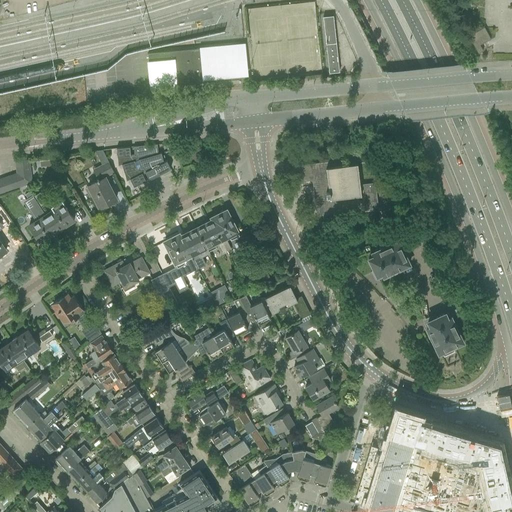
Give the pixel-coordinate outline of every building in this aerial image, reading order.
[(333,16),(323,17),(329,73),(339,72),(333,16)] [(478,30),(477,30),(484,43),(485,42),(490,39),(484,27),(478,30)] [(240,79),(239,75),(242,74),(239,44),(199,48),(199,49),(147,53),(151,88),(149,88),(177,86),(177,85),(240,79)] [(133,146),(118,148),(120,166),(123,165),(129,182),(132,180),(136,188),(147,181),(143,174),(146,173),(149,179),(171,169),(167,161),(164,162),(163,159),(165,158),(164,155),(162,155),(161,153),(158,153),(157,144),(133,146)] [(29,159),(15,160),(16,166),(17,173),(32,183),(30,164),(29,159)] [(335,160),(300,165),(302,181),(313,180),(314,193),(317,216),(379,208),(375,182),(360,184),(357,164),(336,166),(335,160)] [(108,161),(101,164),(101,165),(107,176),(114,172),(108,161)] [(98,181),(88,186),(99,208),(102,206),(102,208),(111,203),(110,202),(116,199),(105,177),(104,178),(100,168),(94,171),(98,179),(97,180),(98,181)] [(17,173),(11,175),(16,188),(32,183),(17,173)] [(11,175),(5,178),(10,191),(16,188),(11,175)] [(5,178),(0,179),(0,182),(4,193),(10,191),(5,178)] [(30,190),(24,193),(32,205),(27,209),(35,221),(29,225),(30,227),(29,229),(32,234),(34,234),(40,242),(57,231),(46,214),(30,190)] [(53,210),(46,214),(57,231),(58,230),(60,231),(63,229),(63,227),(74,220),(69,212),(63,203),(61,200),(51,207),(53,210)] [(397,200),(385,201),(388,221),(400,220),(397,200)] [(212,220),(209,221),(216,235),(219,234),(227,251),(231,249),(226,239),(229,238),(231,241),(239,236),(236,229),(236,227),(235,224),(233,224),(226,210),(225,211),(223,210),(220,212),(219,213),(211,217),(212,220)] [(209,221),(196,228),(209,252),(209,251),(216,247),(215,245),(218,243),(223,253),(227,251),(219,234),(216,235),(209,221)] [(196,228),(184,234),(191,248),(188,249),(198,268),(206,264),(201,256),(209,252),(196,228)] [(241,235),(247,247),(254,243),(248,231),(241,235)] [(406,236),(409,244),(418,240),(415,232),(406,236)] [(177,266),(162,274),(169,287),(175,284),(172,278),(180,274),(182,276),(198,268),(188,249),(191,248),(184,234),(180,236),(179,234),(164,241),(165,244),(165,246),(166,249),(168,249),(171,255),(170,257),(172,260),(174,260),(177,266)] [(398,240),(372,252),(374,256),(369,258),(377,276),(382,273),(384,277),(409,264),(398,240)] [(148,272),(145,266),(141,258),(129,264),(129,263),(124,266),(121,261),(104,270),(112,285),(119,281),(123,288),(138,279),(137,278),(148,272)] [(162,274),(152,279),(159,293),(160,293),(163,299),(172,294),(169,288),(169,287),(162,274)] [(261,300),(268,315),(278,310),(279,306),(286,303),(290,305),(293,303),(303,322),(312,317),(301,296),(296,298),(290,286),(261,300)] [(219,301),(220,300),(222,304),(224,303),(222,300),(229,296),(224,287),(210,294),(212,298),(216,296),(219,301)] [(81,330),(90,343),(99,335),(98,334),(100,333),(85,311),(83,312),(73,297),(70,299),(67,295),(52,305),(64,322),(68,320),(70,323),(77,318),(84,328),(81,330)] [(261,300),(251,305),(246,296),(240,299),(244,308),(250,321),(255,318),(258,324),(270,318),(268,315),(261,300)] [(239,298),(233,301),(238,311),(244,308),(240,299),(239,298)] [(250,321),(244,308),(238,311),(227,317),(236,335),(247,329),(245,323),(250,321)] [(463,342),(451,317),(451,316),(447,318),(445,313),(427,321),(430,326),(427,328),(439,354),(442,352),(444,356),(454,351),(452,347),(463,342)] [(223,329),(213,335),(223,352),(234,346),(229,338),(234,336),(226,319),(220,323),(223,329)] [(155,351),(162,362),(178,351),(189,344),(187,341),(186,340),(185,339),(184,339),(183,338),(182,338),(179,337),(178,336),(176,335),(175,335),(174,334),(173,333),(167,325),(154,334),(162,346),(155,351)] [(277,331),(280,335),(288,330),(286,326),(277,331)] [(196,339),(194,340),(198,347),(202,354),(207,351),(212,359),(223,352),(213,335),(208,327),(194,336),(196,339)] [(297,330),(285,337),(291,347),(293,350),(291,351),(286,354),(290,360),(309,349),(304,340),(307,338),(301,328),(297,330)] [(12,341),(11,342),(23,358),(40,347),(28,330),(18,337),(16,337),(13,339),(12,341)] [(48,330),(38,337),(42,342),(52,335),(48,330)] [(92,359),(85,364),(88,368),(95,363),(101,360),(101,359),(104,357),(112,352),(101,335),(99,336),(99,335),(90,343),(95,350),(91,353),(90,355),(92,359)] [(77,354),(68,340),(61,345),(70,358),(77,354)] [(178,351),(162,362),(169,373),(174,369),(182,381),(195,373),(191,366),(189,367),(185,361),(198,347),(194,340),(189,344),(178,351)] [(11,342),(0,349),(0,361),(0,364),(2,368),(5,368),(6,370),(14,364),(18,371),(24,367),(25,368),(27,371),(30,369),(27,365),(23,358),(11,342)] [(302,362),(299,364),(294,367),(300,377),(316,368),(317,370),(325,366),(321,358),(319,360),(313,349),(300,357),(302,362)] [(95,380),(108,371),(120,363),(114,354),(101,362),(104,366),(91,375),(95,380)] [(251,359),(239,365),(253,389),(271,379),(263,366),(257,369),(251,359)] [(102,382),(96,385),(99,389),(125,372),(120,363),(108,371),(110,375),(101,382),(102,382)] [(233,368),(228,371),(236,384),(241,381),(233,368)] [(306,388),(305,388),(309,395),(310,394),(313,400),(329,390),(325,383),(330,380),(323,368),(311,376),(309,377),(312,382),(305,386),(306,388)] [(125,372),(99,389),(104,395),(113,389),(111,387),(116,384),(119,388),(123,386),(131,380),(125,372)] [(84,375),(75,383),(82,391),(93,382),(87,376),(86,377),(84,375)] [(23,387),(28,393),(40,383),(35,377),(23,387)] [(40,383),(28,393),(32,398),(50,384),(46,378),(40,383)] [(95,384),(82,395),(86,400),(95,393),(99,389),(96,385),(95,384)] [(105,404),(106,404),(112,412),(119,407),(140,393),(137,389),(138,388),(135,384),(134,385),(134,384),(122,392),(125,396),(114,404),(110,399),(109,401),(105,404)] [(274,384),(265,389),(254,396),(265,414),(282,404),(276,394),(279,392),(274,384)] [(186,400),(193,410),(206,402),(208,405),(228,392),(223,386),(213,392),(212,391),(203,397),(200,391),(199,391),(194,395),(186,400)] [(99,389),(95,393),(104,405),(105,404),(109,401),(104,395),(99,389)] [(146,402),(140,393),(119,407),(122,412),(132,406),(135,410),(146,402)] [(318,432),(322,434),(327,435),(338,428),(334,421),(333,421),(328,412),(338,406),(331,396),(316,405),(322,415),(317,418),(316,417),(311,420),(312,421),(318,432)] [(13,410),(27,426),(40,414),(26,399),(13,410)] [(199,416),(198,417),(203,425),(205,424),(207,422),(209,425),(210,425),(211,425),(212,424),(213,424),(214,424),(215,423),(216,422),(217,422),(217,421),(218,420),(218,419),(219,418),(226,413),(217,400),(208,407),(200,412),(201,414),(199,416)] [(40,414),(27,426),(33,432),(39,426),(40,428),(55,414),(60,409),(65,405),(61,401),(47,414),(44,410),(40,414)] [(112,412),(106,404),(101,408),(108,415),(112,412)] [(135,413),(126,420),(130,425),(132,423),(135,427),(141,423),(146,420),(154,414),(147,404),(139,410),(134,413),(135,413)] [(108,435),(113,432),(117,428),(101,408),(92,415),(108,435)] [(60,409),(55,414),(58,418),(64,413),(60,409)] [(279,417),(276,412),(263,420),(266,425),(270,422),(277,434),(294,424),(287,412),(279,417)] [(39,426),(33,432),(41,441),(53,429),(50,426),(58,418),(55,414),(40,428),(39,426)] [(371,444),(355,494),(367,498),(366,501),(400,511),(511,511),(511,480),(503,441),(416,414),(415,419),(400,414),(390,445),(387,445),(386,449),(371,444)] [(53,429),(41,441),(50,451),(58,445),(67,436),(71,432),(71,433),(81,425),(86,420),(81,415),(67,428),(66,427),(62,431),(57,426),(53,429)] [(138,439),(143,445),(151,439),(149,436),(163,427),(156,417),(143,426),(141,427),(124,442),(128,447),(138,439)] [(247,427),(244,429),(248,434),(249,433),(256,429),(253,425),(250,421),(245,424),(247,427)] [(312,436),(318,432),(312,421),(305,425),(312,436)] [(226,427),(219,431),(211,437),(218,448),(229,441),(231,445),(240,440),(236,435),(233,437),(226,427)] [(256,429),(249,433),(262,452),(268,447),(257,430),(256,429)] [(152,438),(151,439),(143,445),(147,451),(156,444),(159,449),(172,440),(164,430),(152,438)] [(121,442),(113,432),(108,435),(106,437),(115,447),(121,442)] [(243,440),(230,448),(222,454),(229,463),(250,449),(243,440)] [(56,458),(67,471),(79,460),(89,450),(83,444),(76,450),(71,444),(56,458)] [(157,465),(161,470),(182,456),(175,445),(167,451),(162,454),(166,460),(157,465)] [(0,450),(0,459),(8,453),(3,448),(0,450)] [(295,451),(292,452),(295,470),(299,471),(297,477),(298,479),(307,482),(309,481),(310,475),(310,474),(315,457),(316,455),(305,451),(302,450),(295,451)] [(263,460),(266,465),(269,469),(274,477),(274,478),(276,480),(279,486),(281,486),(289,481),(290,479),(286,473),(289,471),(295,470),(292,452),(283,454),(275,458),(263,460)] [(0,459),(0,463),(3,466),(13,458),(8,453),(0,459)] [(150,453),(139,461),(143,467),(154,458),(150,453)] [(182,456),(161,470),(164,476),(173,470),(176,475),(181,472),(189,466),(182,456)] [(327,460),(315,457),(310,474),(310,475),(316,476),(314,483),(315,484),(324,487),(326,486),(332,466),(326,464),(327,460)] [(3,466),(8,471),(17,463),(13,458),(3,466)] [(67,471),(77,481),(88,471),(89,470),(79,460),(67,471)] [(17,463),(8,471),(12,477),(22,468),(17,463)] [(254,479),(244,464),(235,470),(245,485),(239,489),(250,506),(251,506),(259,501),(260,499),(256,493),(261,490),(259,488),(259,487),(254,479)] [(260,475),(254,479),(259,487),(259,488),(261,490),(264,496),(266,496),(274,491),(275,489),(271,483),(276,480),(274,478),(274,477),(269,469),(266,465),(257,470),(260,475)] [(77,481),(87,492),(98,481),(104,476),(94,466),(89,471),(89,470),(88,471),(77,481)] [(141,484),(146,480),(147,480),(140,469),(134,473),(140,484),(141,484)] [(114,488),(128,476),(124,470),(109,482),(114,488)] [(164,505),(154,510),(154,511),(203,511),(209,509),(213,507),(211,504),(218,501),(219,503),(220,503),(217,498),(217,497),(199,470),(179,483),(182,488),(162,501),(164,505)] [(154,511),(154,510),(153,511),(133,473),(113,489),(111,496),(98,508),(101,511),(154,511)] [(153,493),(146,480),(141,484),(148,496),(153,493)] [(98,481),(87,492),(96,503),(108,492),(98,481)] [(37,484),(28,493),(32,497),(41,488),(37,484)]
